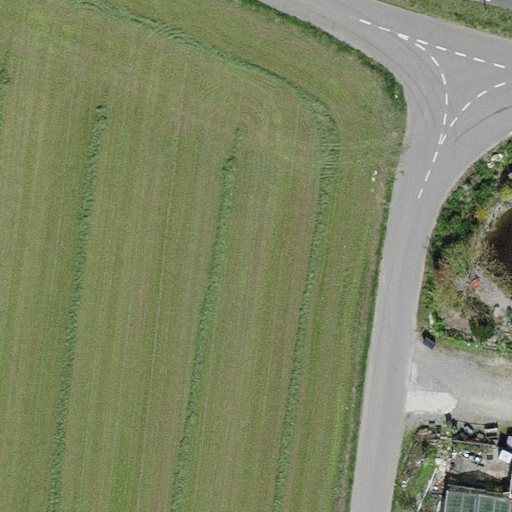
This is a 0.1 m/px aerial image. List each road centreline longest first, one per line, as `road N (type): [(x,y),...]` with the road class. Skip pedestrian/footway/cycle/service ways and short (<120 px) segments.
road 1 (unclassified): [(485,63),(402,237),(366,511)]
road 2 (residential): [(305,0),(485,63)]
